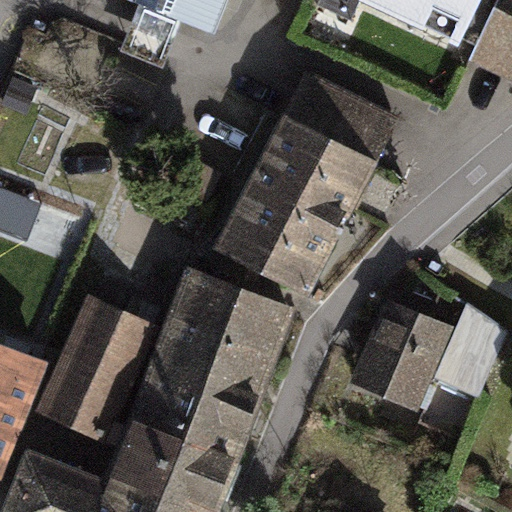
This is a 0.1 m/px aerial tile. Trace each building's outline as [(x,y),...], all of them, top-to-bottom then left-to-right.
[(227,0),(141,0),(215,30),(227,0)] [(360,0),(460,45),(467,32),(481,0),(360,0)] [(481,39),(475,52),(511,68),(511,0),(481,0),(467,32),(481,39)] [(307,67),(217,237),(310,286),(400,116),(307,67)] [(0,238),(33,249),(45,213),(0,198),(0,238)] [(134,421),(232,459),(293,304),(190,267),(134,421)] [(155,320),(86,290),(37,406),(105,435),(155,320)] [(454,330),(393,302),(357,383),(417,410),(454,330)] [(0,465),(41,358),(0,342),(0,465)] [(210,511),(232,459),(134,421),(108,487),(170,511),(210,511)] [(170,511),(108,487),(30,456),(7,511),(170,511)]
